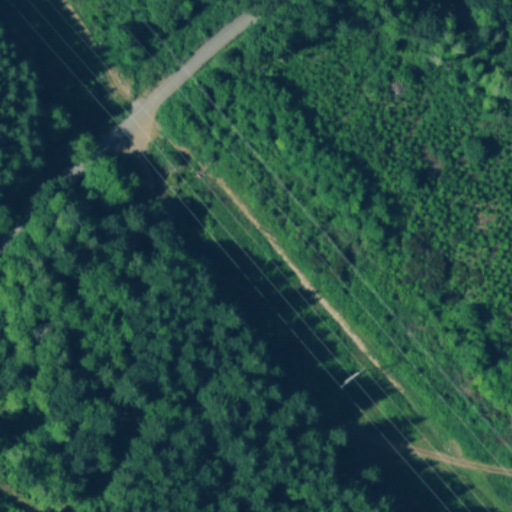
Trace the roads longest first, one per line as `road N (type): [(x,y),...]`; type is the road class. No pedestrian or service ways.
road 1 (residential): [(0,196),(121,59),(183,7),(278,3),(511,32)]
road 2 (track): [(110,72),(138,151),(146,204),(136,258),(88,342),(94,368),(127,416),(119,473),(81,511)]
